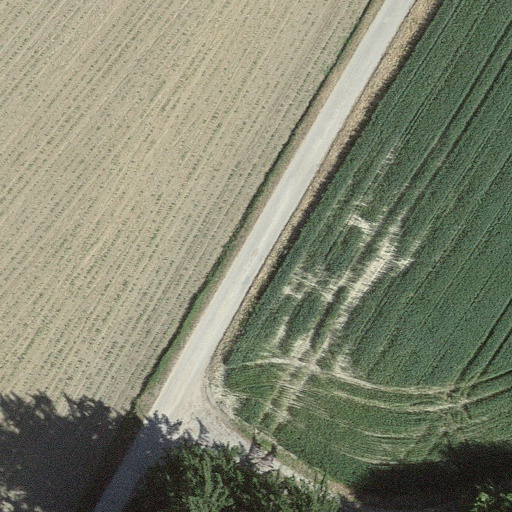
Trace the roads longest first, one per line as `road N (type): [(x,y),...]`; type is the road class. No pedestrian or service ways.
road 1 (track): [(400,0),(103,511)]
road 2 (track): [(173,389),(277,466),(356,498),(403,502),(511,478)]
